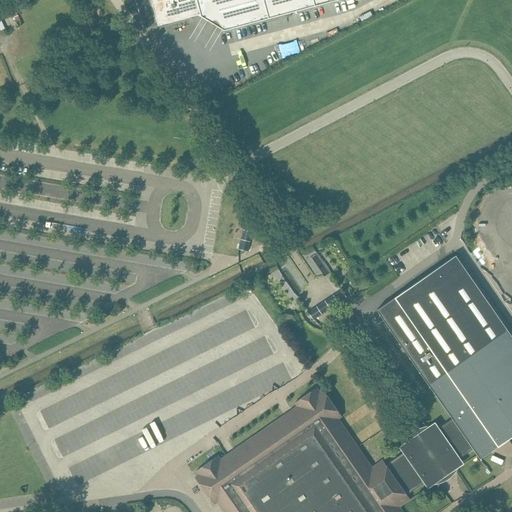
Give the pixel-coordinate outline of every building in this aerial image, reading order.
[(151,0),(158,22),(159,25),(199,14),(225,30),(269,18),(263,0),(151,0)] [(263,0),(269,18),(291,12),(296,11),(337,0),(263,0)] [(91,14),(85,18),(91,27),(97,22),(91,14)] [(329,39),(339,36),(335,25),(326,28),(329,39)] [(198,474),(195,477),(214,505),(218,502),(224,511),(403,511),(399,507),(410,499),(407,495),(424,483),(435,476),(436,483),(442,478),(446,476),(449,474),(456,469),(450,465),(460,458),(474,449),(482,460),(483,460),(481,458),(509,439),(508,438),(509,436),(511,434),(511,433),(511,344),(453,259),(454,258),(453,257),(378,309),(376,306),(375,306),(453,418),(439,427),(429,434),(428,427),(420,432),(418,434),(414,437),(407,441),(414,445),(403,452),(386,464),(383,460),(372,467),(339,419),(342,416),(323,389),(319,391),(317,388),(295,403),(297,406),(234,450),(226,455),(221,459),(218,456),(196,471),(198,474)] [(351,269),(350,276),(351,277),(352,278),(358,274),(353,267),(351,269)] [(284,315),(281,318),(286,326),(295,320),(294,317),(292,315),(286,314),(284,315)] [(259,361),(272,348),(262,338),(257,344),(259,347),(256,350),(255,350),(252,353),(259,361)]
